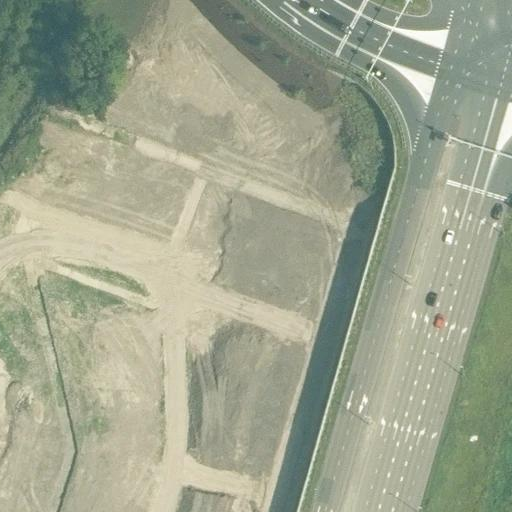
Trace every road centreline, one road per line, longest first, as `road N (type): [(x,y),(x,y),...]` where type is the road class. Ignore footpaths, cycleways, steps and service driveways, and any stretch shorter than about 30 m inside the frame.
road 1 (residential): [(280,511),(329,350),(76,247),(26,250)]
road 2 (primary): [(448,65),(326,511)]
road 3 (primary): [(390,511),(503,85)]
road 4 (motorway): [(308,0),(347,25),(448,65)]
